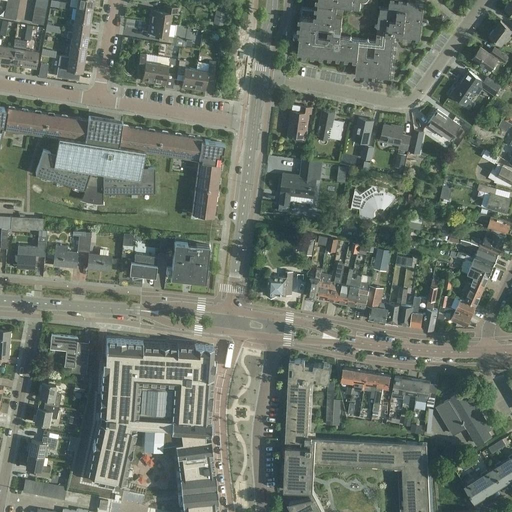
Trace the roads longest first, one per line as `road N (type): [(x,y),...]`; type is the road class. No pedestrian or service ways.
road 1 (residential): [(259,72),(398,102),(410,98),(482,0)]
road 2 (residential): [(34,302),(0,503)]
road 3 (secondary): [(231,310),(253,124)]
road 4 (residential): [(229,511),(220,411),(236,331)]
road 5 (tertiary): [(261,503),(259,433),(272,336)]
road 6 (residential): [(253,124),(97,99)]
road 7 (secondary): [(340,338),(402,349),(491,350)]
